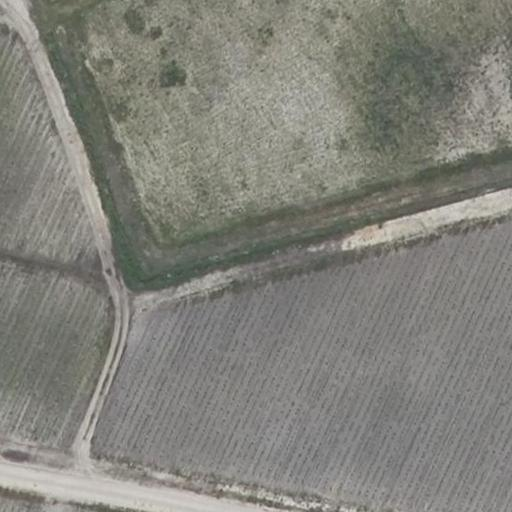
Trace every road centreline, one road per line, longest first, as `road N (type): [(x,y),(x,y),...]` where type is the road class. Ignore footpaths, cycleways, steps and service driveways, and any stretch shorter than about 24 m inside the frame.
road 1 (track): [(496,511),(181,453),(0,392)]
road 2 (track): [(16,0),(130,317),(71,480)]
road 3 (track): [(0,469),(222,511)]
